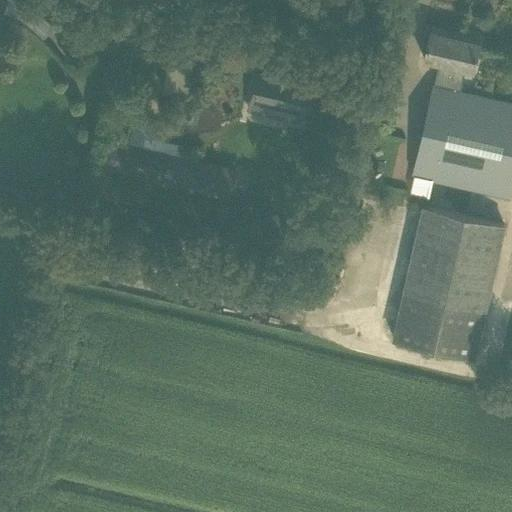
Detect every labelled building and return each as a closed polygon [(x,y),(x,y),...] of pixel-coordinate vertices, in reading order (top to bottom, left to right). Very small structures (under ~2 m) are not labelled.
[(366,0),(360,0),(358,12),(371,15),(374,2),(366,0)] [(414,173),(410,191),(428,195),(432,177),(510,195),(511,186),(511,103),(455,90),(460,67),(473,70),(479,42),(477,41),(478,36),(463,32),(461,37),(430,30),(423,58),(441,62),(438,73),(436,73),(433,85),(413,173),(414,173)] [(257,74),(250,102),(283,109),(284,109),(290,111),(288,120),(301,123),(309,86),(257,74)] [(162,181),(228,197),(235,170),(195,160),(197,148),(153,137),(150,149),(109,140),(103,167),(130,173),(128,182),(160,189),(162,181)] [(255,201),(305,213),(312,183),(262,171),(255,201)] [(393,339),(473,356),(504,223),(438,208),(440,199),(431,197),(429,206),(424,205),(393,339)] [(253,232),(249,248),(280,257),(285,241),(253,232)] [(288,233),(285,257),(307,261),(310,236),(288,233)]
